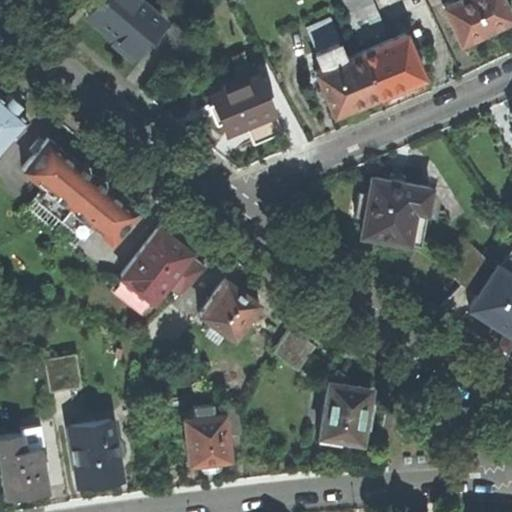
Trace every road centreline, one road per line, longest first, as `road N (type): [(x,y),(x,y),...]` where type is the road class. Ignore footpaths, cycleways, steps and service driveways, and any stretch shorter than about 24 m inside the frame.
road 1 (residential): [(104,508),(315,480),(511,466)]
road 2 (residential): [(231,198),(511,397)]
road 3 (residential): [(231,198),(511,75)]
road 4 (residential): [(0,6),(231,198)]
road 5 (unknown): [(392,476),(421,334)]
